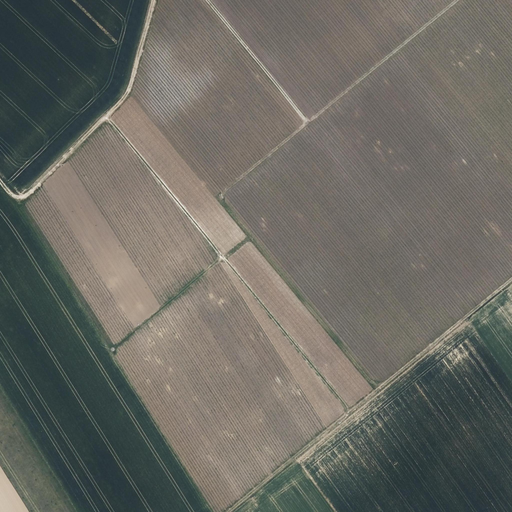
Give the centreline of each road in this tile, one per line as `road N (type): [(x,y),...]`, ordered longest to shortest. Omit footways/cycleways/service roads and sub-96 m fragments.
road 1 (track): [(377,390),(218,196),(307,122),(206,0)]
road 2 (track): [(511,279),(228,511)]
road 3 (track): [(0,178),(16,198),(27,196),(130,89),(155,0)]
road 4 (track): [(307,122),(455,0)]
